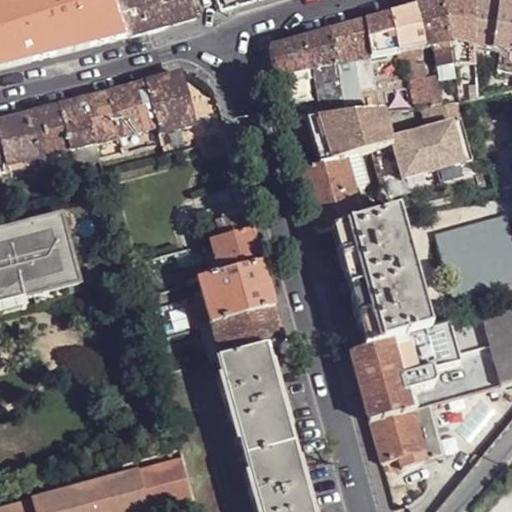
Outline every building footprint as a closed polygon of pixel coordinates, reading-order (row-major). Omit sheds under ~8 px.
[(0,0),(0,44),(74,27),(63,0),(0,0)] [(63,0),(74,27),(83,50),(127,38),(113,0),(63,0)] [(147,33),(135,0),(113,0),(127,38),(147,33)] [(195,19),(188,0),(135,0),(147,33),(195,19)] [(449,44),(441,0),(389,15),(397,54),(420,50),(433,47),(449,44)] [(475,65),(475,46),(472,0),(451,0),(441,0),(449,44),(453,66),(475,65)] [(511,51),(511,5),(474,0),(472,0),(475,46),(500,49),(511,51)] [(397,54),(389,15),(366,21),(370,60),(397,54)] [(370,60),(366,21),(329,32),(336,66),(352,63),(369,60),(370,60)] [(0,44),(0,73),(83,50),(74,27),(0,44)] [(336,66),(329,32),(268,51),(272,80),(328,68),(336,66)] [(449,44),(433,47),(437,67),(453,66),(449,44)] [(511,51),(500,49),(498,72),(511,72),(511,51)] [(374,90),(369,60),(352,63),(355,80),(358,92),(374,90)] [(425,80),(423,64),(411,66),(413,82),(425,80)] [(338,75),(336,66),(328,68),(329,76),(338,75)] [(411,66),(407,66),(413,106),(430,103),(425,80),(413,82),(411,66)] [(453,66),(437,67),(440,84),(455,81),(453,66)] [(339,83),(338,75),(329,76),(312,79),(318,114),(333,112),(344,110),(343,107),(339,83)] [(179,76),(146,85),(158,132),(160,138),(192,129),(179,76)] [(441,107),(434,78),(425,80),(430,103),(431,108),(441,107)] [(358,92),(355,80),(339,83),(343,107),(360,104),(358,92)] [(146,85),(107,97),(118,143),(158,132),(146,85)] [(118,143),(107,97),(85,102),(95,149),(118,143)] [(85,102),(60,109),(70,155),(73,165),(74,170),(98,164),(95,149),(85,102)] [(471,163),(456,105),(441,107),(431,108),(420,109),(425,131),(390,140),(392,147),(391,148),(399,182),(471,163)] [(511,111),(510,106),(472,115),(482,150),(511,142),(511,111)] [(70,155),(60,109),(27,116),(37,161),(70,155)] [(334,117),(306,121),(319,168),(343,161),(369,154),(391,148),(392,147),(390,140),(383,113),(345,116),(334,117)] [(37,161),(27,116),(0,122),(0,146),(6,168),(37,161)] [(227,139),(218,142),(221,154),(231,151),(227,139)] [(0,178),(8,177),(6,168),(0,146),(0,178)] [(319,168),(299,174),(305,201),(308,209),(315,235),(329,232),(336,230),(359,225),(351,193),(344,164),(343,161),(319,168)] [(363,189),(356,161),(344,164),(351,193),(363,189)] [(8,177),(0,178),(0,190),(11,188),(8,177)] [(248,215),(247,209),(223,216),(224,222),(248,215)] [(253,231),(248,215),(224,222),(217,224),(222,239),(253,231)] [(359,225),(336,230),(343,255),(347,272),(358,311),(363,328),(369,351),(382,347),(430,334),(397,215),(385,218),(359,225)] [(511,279),(511,245),(505,222),(435,242),(450,297),(511,279)] [(61,225),(0,239),(0,316),(81,297),(61,225)] [(343,255),(336,230),(329,232),(336,257),(343,255)] [(263,265),(253,231),(222,239),(212,242),(221,277),(263,265)] [(221,277),(212,242),(201,246),(211,280),(221,277)] [(347,272),(343,255),(336,257),(341,274),(347,272)] [(274,309),(263,265),(221,277),(211,280),(198,283),(200,292),(211,328),(274,309)] [(358,311),(347,272),(341,274),(352,313),(358,311)] [(211,328),(200,292),(192,295),(194,304),(187,307),(194,332),(211,328)] [(274,309),(211,328),(220,361),(265,349),(284,344),(274,309)] [(165,340),(163,341),(156,311),(141,315),(155,365),(171,361),(165,340)] [(363,328),(358,311),(352,313),(356,330),(363,328)] [(511,311),(481,320),(500,388),(511,384),(511,311)] [(369,351),(363,328),(356,330),(363,352),(369,351)] [(396,398),(436,387),(433,374),(457,366),(447,329),(430,334),(382,347),(396,398)] [(369,351),(363,352),(350,356),(364,407),(396,398),(382,347),(369,351)] [(270,367),(265,349),(220,361),(215,362),(226,401),(227,400),(233,419),(231,419),(252,499),(254,499),(258,511),(300,511),(292,482),(267,489),(260,464),(294,455),(288,431),(286,432),(282,417),(284,417),(279,402),(274,382),(273,382),(268,368),(270,367)] [(224,511),(186,370),(159,379),(179,453),(182,463),(192,502),(195,511),(224,511)] [(396,398),(364,407),(369,426),(401,416),(396,398)] [(429,408),(411,414),(422,455),(399,461),(401,469),(442,457),(429,408)] [(401,416),(369,426),(381,466),(396,462),(399,461),(422,455),(411,414),(401,416)] [(260,464),(267,489),(292,482),(300,511),(309,511),(303,489),(301,480),(299,480),(295,466),(297,465),(294,455),(260,464)] [(192,502),(182,463),(3,511),(153,511),(175,506),(192,502)]
